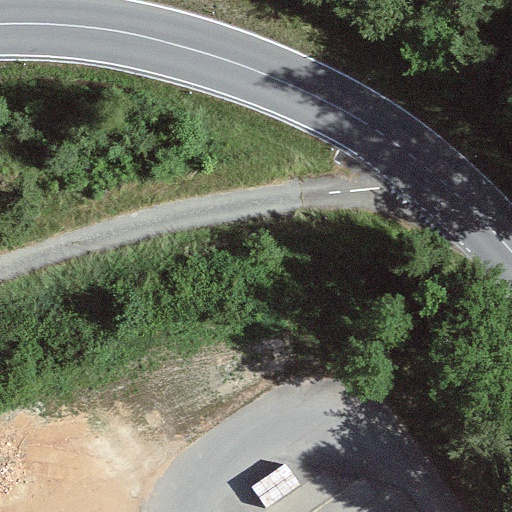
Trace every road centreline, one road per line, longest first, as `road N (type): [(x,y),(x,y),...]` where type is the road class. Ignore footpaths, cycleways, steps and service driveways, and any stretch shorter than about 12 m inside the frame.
road 1 (tertiary): [(511,257),(429,173),(369,127),(308,96),(169,45),(101,32),(0,29)]
road 2 (track): [(0,275),(145,231),(382,194),(429,173)]
